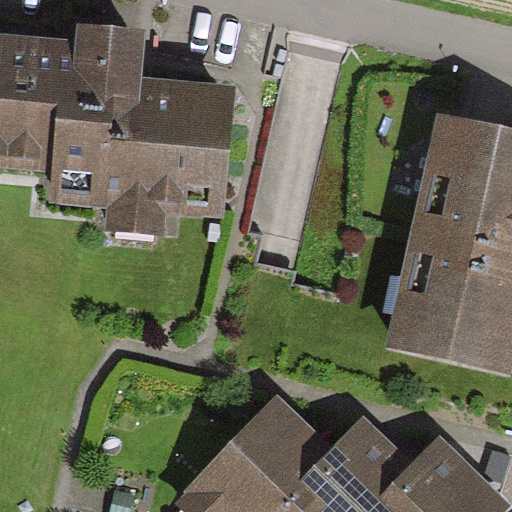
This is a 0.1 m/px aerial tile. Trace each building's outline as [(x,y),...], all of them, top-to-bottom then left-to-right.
[(222,216),(232,89),(141,82),(145,29),(81,24),(79,44),(0,37),(0,166),(59,171),(57,199),(121,204),(118,236),(162,239),(164,212),(222,216)] [(511,303),(511,153),(437,137),(387,360),(494,384),(511,303)] [(280,511),(328,460),(268,405),(172,508),(176,511),(280,511)] [(361,425),(328,460),(280,511),(380,511),(415,475),(361,425)] [(438,450),(415,475),(380,511),(493,511),(499,506),(438,450)]
